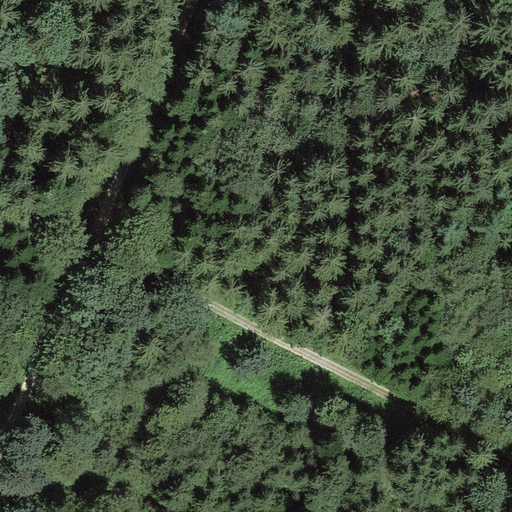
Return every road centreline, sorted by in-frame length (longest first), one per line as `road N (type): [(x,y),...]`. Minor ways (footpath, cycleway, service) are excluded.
road 1 (track): [(198,0),(0,441)]
road 2 (track): [(511,464),(89,241)]
